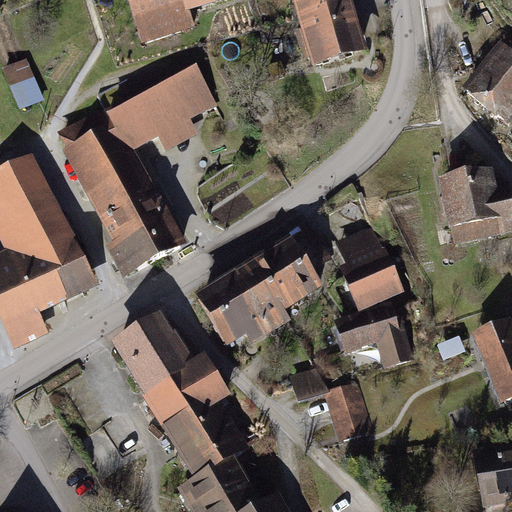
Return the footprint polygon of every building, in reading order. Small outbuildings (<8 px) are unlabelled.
[(136,0),(155,47),(199,30),(195,18),(240,0),(136,0)] [(361,0),(308,0),(331,73),(379,58),(361,0)] [(511,125),(511,53),(504,48),(469,94),(511,126),(511,125)] [(36,63),(9,73),(24,111),(51,101),(36,63)] [(117,251),(131,278),(190,247),(142,158),(164,146),(171,159),(205,140),(197,125),(225,110),(205,73),(121,118),(116,107),(63,136),(124,247),(117,251)] [(41,159),(0,178),(0,227),(12,253),(0,258),(0,305),(24,353),(58,336),(49,319),(106,291),(41,159)] [(504,173),(451,184),(464,248),(511,238),(511,187),(508,189),(504,173)] [(372,229),(339,246),(353,273),(344,277),(365,318),(406,298),(372,229)] [(330,264),(312,235),(205,302),(241,360),(301,324),(296,316),(335,292),(321,269),(330,264)] [(397,309),(340,328),(350,357),(379,348),(389,376),(416,367),(397,309)] [(170,321),(121,350),(200,483),(252,452),(227,411),(241,403),(215,358),(198,368),(170,321)] [(511,327),(483,337),(509,410),(511,408),(511,327)] [(320,369),(291,381),(301,406),(325,396),(330,394),(320,369)] [(359,385),(325,396),(340,443),(373,433),(359,385)] [(511,446),(480,455),(494,511),(508,511),(511,511),(511,446)] [(240,461),(183,495),(193,511),(296,511),(289,500),(271,511),(240,461)]
